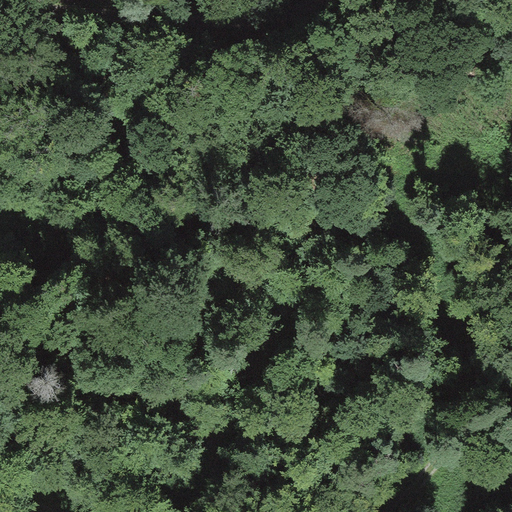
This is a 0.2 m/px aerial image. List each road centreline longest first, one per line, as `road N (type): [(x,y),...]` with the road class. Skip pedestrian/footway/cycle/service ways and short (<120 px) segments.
road 1 (track): [(0,9),(212,21),(298,13),(324,0)]
road 2 (track): [(511,372),(387,511)]
